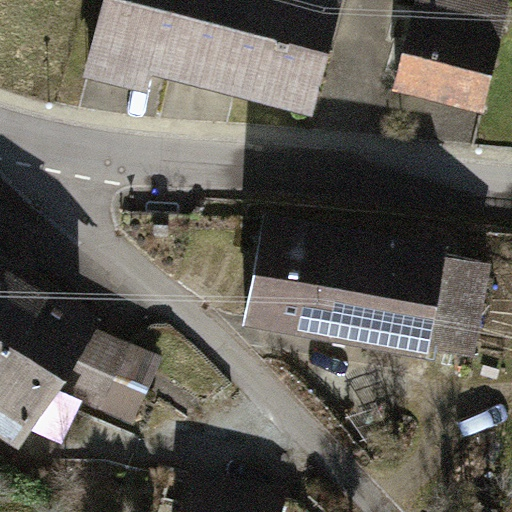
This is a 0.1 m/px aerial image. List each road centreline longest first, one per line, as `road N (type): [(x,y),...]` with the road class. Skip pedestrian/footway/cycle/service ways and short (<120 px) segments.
road 1 (residential): [(389,510),(232,336),(99,225),(33,143)]
road 2 (tertiary): [(511,194),(33,143)]
